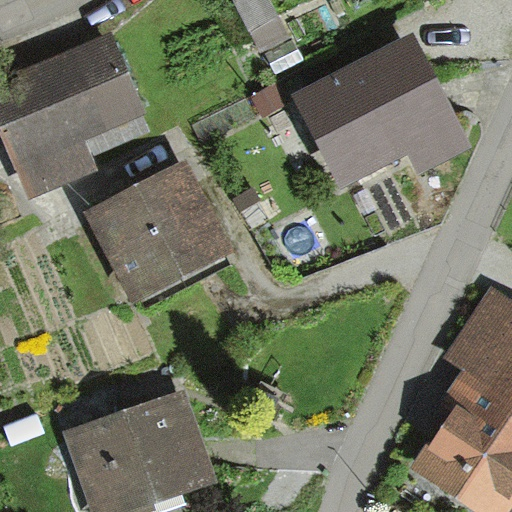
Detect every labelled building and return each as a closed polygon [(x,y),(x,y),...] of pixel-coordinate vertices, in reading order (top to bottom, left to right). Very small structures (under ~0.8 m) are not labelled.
[(231,0),(241,17),(265,3),(263,0),(231,0)] [(53,132),(127,93),(95,30),(0,78),(0,128),(15,157),(29,150),(40,171),(66,157),(53,132)] [(449,133),(400,40),(295,94),(330,161),(401,125),(415,151),(449,133)] [(223,261),(174,164),(88,207),(125,281),(170,259),(181,282),(223,261)] [(511,511),(511,306),(484,289),(446,348),(474,366),(444,413),(437,408),(408,454),(500,511),(511,511)] [(103,511),(110,511),(206,469),(173,395),(144,407),(137,391),(64,424),(103,511)]
